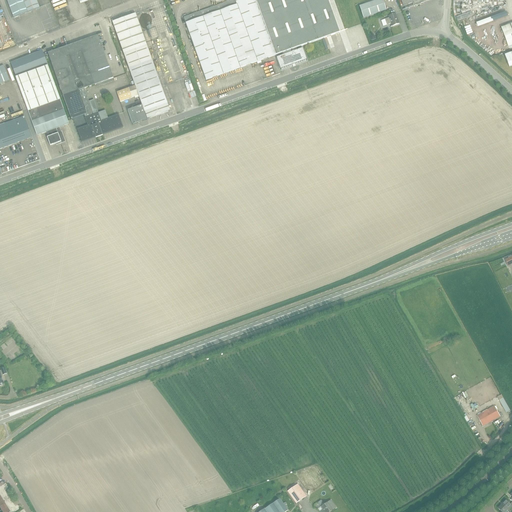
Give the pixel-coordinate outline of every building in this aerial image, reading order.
[(28,12),(39,8),(36,0),(6,0),(14,18),(28,12)] [(231,0),(183,17),(185,23),(206,80),(224,74),(239,68),(281,53),(282,56),(276,58),(280,70),(293,65),(293,67),(294,66),(295,66),(294,65),(306,60),(302,49),(296,51),(296,48),(339,32),(327,0),(231,0)] [(382,0),(377,0),(359,6),(363,18),(386,10),(382,0)] [(142,120),(143,121),(171,112),(135,14),(112,22),(133,81),(131,82),(132,85),(135,85),(135,86),(117,93),(120,102),(138,95),(142,105),(128,110),(133,125),(141,122),(140,121),(142,120)] [(392,26),(399,24),(395,14),(388,16),(389,18),(385,19),(387,25),(391,24),(392,26)] [(476,20),(477,24),(492,20),(491,15),(476,20)] [(472,40),(475,39),(470,23),(464,25),(466,33),(469,32),(472,40)] [(511,23),(501,28),(508,47),(511,45),(511,23)] [(93,37),(98,51),(103,50),(98,35),(93,37)] [(93,53),(98,51),(93,37),(88,39),(93,53)] [(89,55),(93,53),(88,39),(83,41),(88,55),(89,55)] [(83,57),(88,55),(83,41),(78,42),(83,57)] [(78,58),(83,57),(78,42),(73,44),(78,58)] [(73,60),(78,58),(73,44),(68,46),(73,60)] [(82,84),(73,60),(68,46),(48,53),(63,96),(78,91),(77,86),(82,84)] [(91,60),(105,54),(103,50),(98,51),(93,53),(89,55),(91,60)] [(16,77),(48,65),(42,51),(11,63),(16,77)] [(92,64),(107,59),(105,54),(91,60),(92,64)] [(113,78),(110,69),(96,74),(94,69),(92,64),(91,60),(89,55),(88,55),(83,57),(78,58),(73,60),(82,84),(77,86),(78,91),(79,90),(80,93),(85,92),(84,89),(113,78)] [(94,69),(108,64),(107,59),(92,64),(94,69)] [(108,64),(94,69),(96,74),(110,69),(108,64)] [(60,100),(48,65),(16,77),(31,121),(39,118),(36,109),(60,100)] [(0,83),(9,80),(3,66),(0,67),(0,83)] [(89,102),(85,92),(80,93),(79,90),(78,91),(63,96),(71,120),(84,115),(85,118),(87,125),(77,129),(82,142),(123,127),(118,114),(108,118),(105,110),(98,113),(94,100),(89,102)] [(39,118),(31,121),(37,136),(47,132),(49,137),(47,138),(50,146),(55,144),(56,146),(66,142),(62,132),(61,132),(60,127),(69,124),(60,100),(36,109),(39,118)] [(0,149),(32,138),(31,136),(24,117),(0,125),(0,149)] [(503,398),(500,400),(507,412),(510,411),(503,398)] [(476,416),(482,426),(500,417),(494,406),(476,416)] [(304,498),(296,485),(287,491),(296,504),(304,498)] [(10,511),(0,495),(0,511),(10,511)] [(280,499),(259,511),(285,511),(290,509),(287,504),(286,502),(283,504),(280,499)] [(330,511),(336,508),(331,500),(321,507),(323,511),(321,511),(330,511)] [(501,511),(504,511),(511,506),(505,500),(502,503),(503,504),(498,508),(501,511)]
